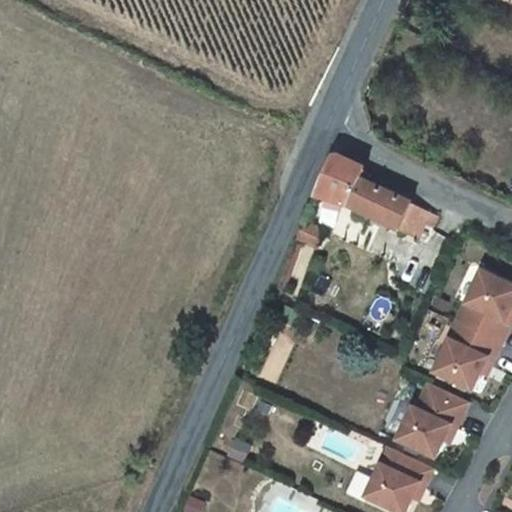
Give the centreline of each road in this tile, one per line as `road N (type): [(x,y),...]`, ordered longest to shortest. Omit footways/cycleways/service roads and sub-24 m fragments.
road 1 (tertiary): [(317,130),(155,511)]
road 2 (track): [(68,0),(317,130)]
road 3 (residential): [(317,130),(511,225)]
road 4 (tertiary): [(375,0),(317,130)]
road 5 (residential): [(511,408),(452,511)]
